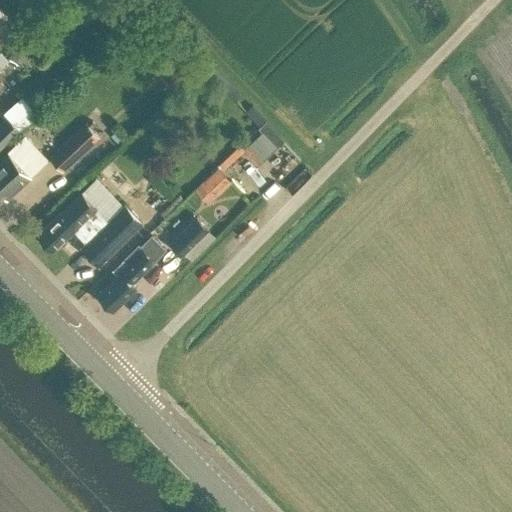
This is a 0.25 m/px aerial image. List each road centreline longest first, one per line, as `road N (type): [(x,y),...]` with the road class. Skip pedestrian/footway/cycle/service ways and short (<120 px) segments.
road 1 (unclassified): [(113,386),(494,0)]
road 2 (secondary): [(234,511),(113,386)]
road 3 (secondary): [(113,386),(0,270)]
